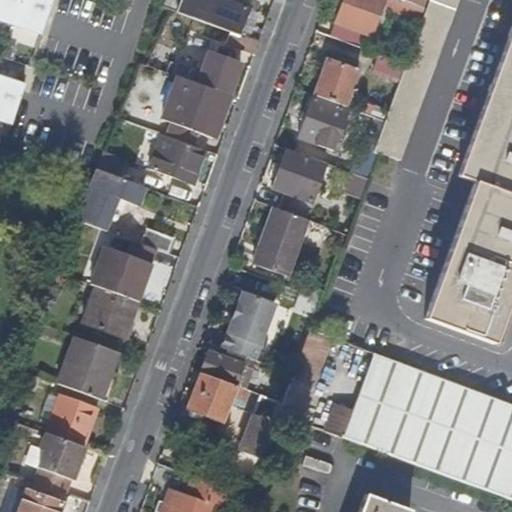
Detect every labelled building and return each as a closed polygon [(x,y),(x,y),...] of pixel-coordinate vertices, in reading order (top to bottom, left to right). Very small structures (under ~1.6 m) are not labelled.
[(0,0),(0,23),(38,36),(49,0),(0,0)] [(179,0),(175,13),(229,33),(239,37),(249,9),(223,0),(179,0)] [(343,0),(329,38),(357,48),(362,34),(370,37),(383,0),(343,0)] [(375,146),(373,151),(399,160),(457,0),(428,0),(425,9),(411,48),(404,65),(392,98),(385,117),(384,121),(380,131),(375,146)] [(418,22),(423,8),(422,7),(406,2),(401,16),(418,22)] [(511,27),(458,176),(473,182),(424,319),(493,344),(511,291),(511,27)] [(225,45),(254,55),(258,44),(239,37),(229,33),(225,45)] [(157,43),(147,66),(149,67),(178,78),(228,96),(239,65),(209,54),(201,73),(199,80),(194,78),(196,71),(177,64),(176,51),(157,43)] [(397,79),(401,66),(377,57),(372,70),(397,79)] [(313,96),(344,107),(357,72),(330,62),(326,73),(322,72),(313,96)] [(0,78),(0,123),(8,126),(22,86),(0,78)] [(228,96),(178,78),(175,85),(188,90),(184,102),(175,125),(194,132),(212,139),(228,96)] [(333,152),(342,126),(347,112),(346,111),(312,99),(298,139),(333,152)] [(355,120),(358,112),(347,108),(346,111),(347,112),(342,126),(352,129),(355,120)] [(380,131),(384,121),(375,118),(358,112),(355,120),(373,126),(367,143),(375,146),(380,131)] [(194,132),(175,125),(169,139),(189,146),(194,132)] [(169,139),(162,136),(149,170),(171,178),(174,172),(195,180),(205,152),(189,146),(169,139)] [(373,151),(375,146),(367,143),(364,142),(353,174),(354,174),(363,177),(367,179),(377,154),(372,152),(373,151)] [(313,206),(329,165),(286,150),(272,187),(292,194),(291,198),(313,206)] [(103,156),(96,170),(121,180),(127,165),(106,157),(103,156)] [(90,183),(75,221),(78,222),(84,224),(96,229),(108,196),(137,208),(145,188),(121,180),(96,170),(90,183)] [(174,172),(171,178),(192,186),(195,180),(174,172)] [(351,209),(363,177),(354,174),(342,206),(351,209)] [(285,277),(305,220),(272,208),(252,265),(285,277)] [(140,245),(168,256),(173,240),(145,230),(140,245)] [(151,263),(104,245),(89,285),(136,303),(151,263)] [(67,277),(57,273),(53,282),(63,286),(67,277)] [(63,287),(53,283),(46,299),(56,303),(63,287)] [(315,304),(320,290),(302,283),(298,293),(297,298),(315,304)] [(123,339),(136,304),(95,289),(82,323),(123,339)] [(231,321),(262,333),(273,303),(242,291),(231,321)] [(252,361),(262,333),(231,321),(221,349),(252,361)] [(280,403),(276,415),(299,423),(330,338),(307,330),(301,347),(294,366),(290,376),(280,403)] [(56,385),(100,401),(107,384),(103,382),(113,353),(73,338),(56,385)] [(200,373),(235,386),(241,371),(225,366),(227,361),(207,354),(200,373)] [(342,439),(511,500),(511,404),(374,354),(353,411),(333,404),(323,432),(342,439)] [(12,369),(7,383),(8,384),(32,393),(38,379),(12,369)] [(221,424),(235,386),(200,373),(188,405),(204,411),(202,417),(221,424)] [(54,437),(83,447),(96,411),(50,395),(43,417),(50,420),(45,433),(54,437)] [(276,415),(280,403),(259,395),(238,452),(260,460),(276,415)] [(65,494),(83,447),(54,437),(45,433),(41,447),(47,449),(41,466),(36,483),(65,494)] [(47,449),(41,447),(32,444),(26,460),(41,466),(47,449)] [(217,511),(219,508),(167,489),(158,511),(217,511)] [(60,511),(63,503),(25,490),(17,511),(60,511)] [(408,511),(409,510),(364,493),(357,511),(408,511)]
